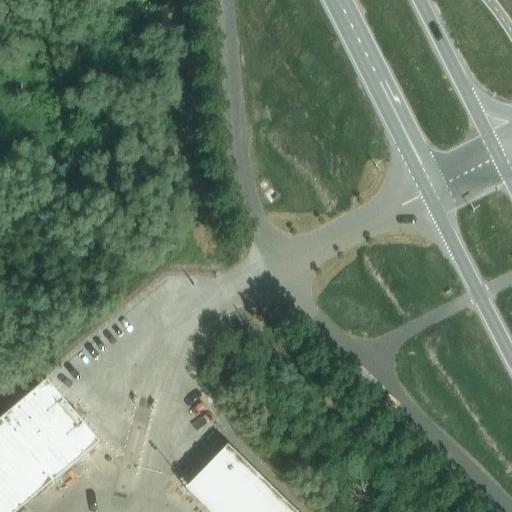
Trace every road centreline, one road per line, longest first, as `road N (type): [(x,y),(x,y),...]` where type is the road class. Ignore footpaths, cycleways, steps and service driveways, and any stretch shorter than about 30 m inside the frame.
road 1 (unclassified): [(280,270),(242,177),(224,0)]
road 2 (secondary): [(331,0),(428,197)]
road 3 (unclassified): [(507,511),(361,368)]
road 4 (secondary): [(492,147),(417,0)]
road 5 (unclassified): [(280,270),(428,197)]
road 6 (unclassified): [(361,368),(478,296)]
road 7 (unclassified): [(361,368),(280,270)]
